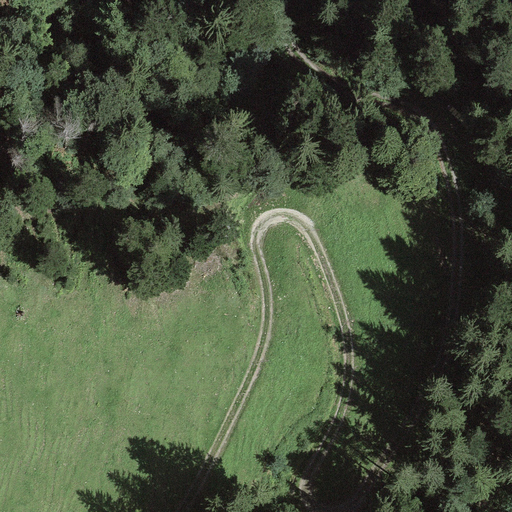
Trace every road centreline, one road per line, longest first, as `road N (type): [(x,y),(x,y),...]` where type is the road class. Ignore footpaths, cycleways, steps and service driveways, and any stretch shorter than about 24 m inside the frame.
road 1 (track): [(318,511),(311,481),(349,389),(347,326),(304,228),(278,211),(256,225),(269,320),(260,358),(183,511)]
road 2 (track): [(281,0),(292,42),(314,71),(343,89),(425,112),(457,209),(460,265),(445,362),(347,511)]
